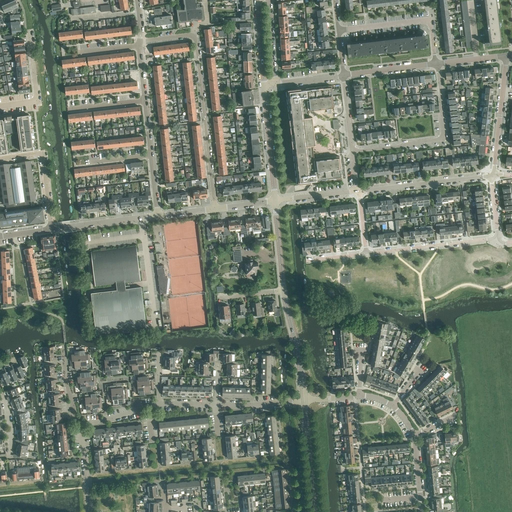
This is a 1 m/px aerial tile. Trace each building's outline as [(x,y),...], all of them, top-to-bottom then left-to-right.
[(10,15),(18,14),(17,7),(19,7),(15,0),(14,0),(2,6),(5,12),(8,11),(10,15)] [(196,0),(183,0),(184,5),(184,10),(176,10),(178,23),(204,20),(202,7),(199,8),(199,4),(197,4),(196,0)] [(485,0),(487,12),(488,22),(488,23),(490,37),(486,38),(484,38),(484,40),(485,45),(488,45),(488,44),(489,44),(490,45),(502,44),(498,10),(496,0),(485,0)] [(154,9),(155,18),(154,18),(155,26),(172,24),(171,15),(162,17),(161,8),(155,9),(154,9)] [(236,21),(244,21),(244,19),(250,18),(250,12),(241,13),(241,18),(227,18),(227,22),(236,21)] [(250,23),(234,24),(234,33),(240,32),(240,30),(250,30),(250,23)] [(204,30),(205,36),(211,35),(214,35),(218,34),(220,34),(220,31),(215,32),(214,26),(207,28),(207,29),(204,30)] [(429,47),(428,39),(427,35),(427,33),(424,31),(422,34),(419,35),(420,37),(350,45),(350,44),(347,44),(348,56),(429,47)] [(243,56),(240,56),(239,56),(239,60),(251,60),(251,52),(243,52),(243,56)] [(291,71),(291,68),(291,64),(294,64),(294,61),(282,62),(282,65),(281,65),(281,68),(282,68),(284,68),(284,71),(291,71)] [(240,76),(244,76),(244,82),(253,81),(252,75),(244,75),(243,73),(239,73),(240,76)] [(245,90),(245,89),(245,88),(253,87),(253,81),(244,82),(245,87),(240,87),(240,91),(245,90)] [(331,85),(286,91),(293,148),(294,148),(298,184),(307,183),(341,178),(341,173),(341,169),(339,157),(314,160),(312,146),(315,146),(312,117),(309,117),(309,111),(334,108),(331,85)] [(243,106),(253,105),(252,99),(248,99),(248,97),(252,96),(251,90),(241,91),(243,106)] [(11,115),(0,116),(0,154),(33,150),(29,115),(17,116),(17,117),(12,118),(11,115)] [(470,134),(471,139),(472,145),(479,145),(479,152),(485,153),(487,136),(487,135),(481,135),(470,134)] [(451,148),(449,148),(449,155),(452,155),(452,158),(452,159),(453,166),(459,166),(458,158),(454,158),(454,154),(452,154),(451,148)] [(13,164),(4,164),(4,165),(0,166),(1,169),(0,169),(0,171),(5,207),(31,204),(34,203),(36,203),(31,166),(30,166),(30,162),(25,162),(25,161),(17,164),(17,166),(13,166),(13,164)] [(259,170),(259,168),(261,168),(261,162),(254,163),(255,168),(251,169),(252,171),(259,170)] [(384,163),(382,163),(381,163),(381,164),(382,164),(383,174),(389,174),(388,166),(384,166),(384,163)] [(257,179),(254,180),(254,182),(255,191),(258,190),(258,191),(259,192),(261,192),(262,191),(261,182),(258,183),(257,179)] [(504,193),(511,192),(511,184),(511,185),(511,184),(506,185),(506,187),(503,187),(504,193)] [(151,198),(150,187),(146,188),(146,192),(144,192),(144,195),(142,195),(143,206),(149,205),(148,198),(151,198)] [(199,187),(200,188),(199,188),(201,198),(208,197),(207,189),(203,189),(202,188),(200,187),(199,187)] [(171,192),(167,192),(168,202),(175,202),(174,194),(171,194),(171,192)] [(125,197),(127,208),(132,207),(131,201),(134,200),(133,193),(128,194),(128,197),(125,197)] [(133,193),(134,200),(137,200),(138,207),(143,206),(142,195),(139,195),(139,193),(133,193)] [(117,196),(117,202),(120,202),(121,209),(127,208),(125,197),(122,198),(122,195),(117,196)] [(117,202),(117,196),(111,196),(112,199),(108,199),(110,210),(115,209),(114,203),(117,202)] [(18,224),(23,224),(22,222),(25,222),(26,223),(29,223),(34,222),(34,221),(40,220),(40,221),(44,221),(43,208),(35,209),(34,203),(31,204),(32,209),(0,213),(0,226),(4,226),(4,225),(11,224),(11,225),(15,225),(15,223),(18,223),(18,224)] [(251,217),(252,228),(253,232),(261,231),(260,223),(259,217),(256,217),(256,216),(251,217)] [(249,228),(252,228),(251,217),(245,218),(246,225),(243,225),(244,234),(245,237),(248,236),(247,231),(249,231),(249,230),(249,228)] [(268,217),(261,217),(263,228),(270,227),(268,217)] [(241,234),(244,234),(243,225),(240,226),(239,218),(234,219),(235,230),(240,229),(241,234)] [(226,228),(227,236),(230,235),(230,230),(235,230),(234,219),(228,220),(229,227),(226,228)] [(218,232),(217,221),(211,222),(212,229),(209,230),(210,237),(213,237),(214,238),(216,237),(216,235),(215,234),(215,232),(218,232)] [(217,221),(218,232),(223,231),(224,236),(227,236),(226,228),(223,228),(222,221),(217,221)] [(359,244),(359,240),(361,240),(360,237),(359,237),(355,237),(354,233),(351,234),(352,237),(353,245),(359,244)] [(55,235),(41,237),(42,250),(57,249),(55,235)] [(311,250),(311,242),(310,240),(306,240),(304,241),(302,241),(301,241),(302,250),(305,249),(305,251),(311,250)] [(147,329),(141,287),(128,289),(128,287),(128,286),(125,286),(125,285),(125,282),(140,280),(136,247),(106,250),(106,248),(101,249),(101,251),(91,252),(95,286),(116,283),(117,288),(93,291),(93,292),(93,293),(91,293),(96,336),(147,329)] [(242,261),(241,258),(240,247),(233,248),(234,262),(242,261)] [(248,263),(245,264),(246,274),(252,274),(253,274),(253,276),(257,276),(257,274),(257,269),(258,269),(257,262),(253,263),(253,262),(252,262),(252,260),(248,260),(248,263)] [(164,265),(158,266),(156,266),(158,275),(158,280),(160,293),(166,294),(168,278),(165,278),(164,265)] [(275,316),(281,316),(281,308),(277,309),(276,301),(268,301),(269,311),(274,311),(275,316)] [(260,302),(252,303),(253,315),(261,315),(261,317),(265,316),(265,308),(261,308),(260,302)] [(222,304),(218,304),(218,307),(219,307),(220,318),(226,317),(226,318),(230,318),(229,305),(222,306),(222,304)] [(244,304),(236,305),(237,315),(245,314),(245,317),(249,317),(248,309),(245,309),(244,304)] [(389,341),(389,339),(385,338),(386,335),(376,333),(375,338),(385,340),(385,341),(389,341)] [(414,339),(422,344),(425,339),(417,335),(414,339)] [(411,344),(419,349),(422,344),(414,339),(411,344)] [(408,349),(417,354),(419,349),(411,344),(408,349)] [(43,347),(44,355),(54,354),(53,351),(56,351),(55,346),(43,347)] [(70,361),(80,360),(79,347),(76,348),(76,351),(73,351),(73,355),(70,356),(70,361)] [(79,347),(80,360),(90,359),(90,354),(86,354),(85,350),(82,350),(82,348),(79,347)] [(406,353),(414,358),(417,354),(408,349),(406,353)] [(214,356),(218,356),(218,351),(214,351),(214,353),(204,353),(204,361),(209,361),(214,361),(214,356)] [(222,362),(226,362),(226,361),(232,362),(232,361),(232,354),(222,353),(222,351),(218,351),(218,356),(222,356),(222,362)] [(164,357),(164,363),(175,363),(175,360),(177,360),(177,358),(178,358),(178,352),(172,352),(172,357),(164,357)] [(414,358),(406,353),(404,352),(401,357),(403,358),(411,363),(414,358)] [(110,354),(111,365),(121,364),(120,359),(116,359),(116,355),(115,355),(115,353),(110,354)] [(136,353),(137,355),(138,364),(148,363),(147,358),(143,358),(143,354),(140,354),(140,353),(136,353)] [(54,354),(44,355),(44,362),(44,363),(56,361),(56,362),(57,362),(56,357),(54,358),(54,354)] [(100,361),(101,366),(111,365),(110,354),(105,354),(105,357),(104,357),(104,361),(100,361)] [(128,365),(138,364),(137,355),(131,355),(131,359),(127,360),(128,365)] [(24,356),(18,358),(22,368),(28,366),(27,363),(27,362),(27,361),(27,360),(27,359),(26,359),(26,358),(25,357),(24,358),(24,356)] [(400,363),(408,367),(411,363),(403,358),(400,363)] [(81,369),(81,371),(85,370),(86,370),(86,369),(87,368),(87,367),(90,367),(90,364),(91,364),(90,359),(80,360),(81,369)] [(75,370),(81,369),(80,360),(70,361),(71,366),(75,366),(75,370)] [(43,363),(44,370),(54,369),(54,366),(56,366),(56,362),(56,361),(44,363),(44,362),(43,363)] [(138,364),(139,373),(145,372),(144,368),(148,368),(148,363),(138,364)] [(175,368),(175,363),(164,363),(164,369),(172,369),(171,372),(177,372),(177,368),(175,368)] [(398,367),(406,372),(408,367),(400,363),(398,367)] [(111,365),(112,374),(118,374),(118,370),(121,369),(121,367),(121,364),(111,365)] [(138,364),(128,365),(128,370),(132,370),(133,374),(139,373),(138,364)] [(110,374),(112,374),(111,365),(101,366),(102,371),(105,371),(106,375),(107,375),(110,375),(110,374)] [(17,374),(15,374),(17,379),(19,378),(25,376),(25,375),(23,371),(20,366),(15,368),(17,374)] [(440,366),(437,370),(443,376),(448,370),(446,368),(444,370),(440,366)] [(403,377),(406,372),(398,367),(395,372),(403,377)] [(17,379),(15,374),(13,369),(8,371),(10,377),(8,378),(10,382),(12,381),(17,379)] [(54,369),(44,370),(45,377),(45,378),(57,377),(57,372),(54,373),(54,369)] [(433,374),(439,380),(443,376),(437,370),(433,374)] [(10,382),(8,378),(6,372),(0,375),(3,380),(1,381),(2,385),(4,384),(10,382)] [(75,377),(76,382),(86,381),(85,372),(80,373),(79,373),(79,377),(75,377)] [(91,372),(85,372),(86,381),(96,380),(95,375),(91,376),(91,372)] [(429,377),(435,384),(439,380),(433,374),(429,377)] [(370,385),(373,377),(367,375),(364,383),(370,385)] [(134,387),(143,385),(143,376),(136,377),(137,381),(133,381),(134,387)] [(149,376),(143,376),(143,385),(153,384),(153,381),(155,381),(155,379),(153,379),(149,380),(149,376)] [(57,377),(45,378),(46,384),(46,385),(56,384),(55,381),(58,381),(57,377)] [(375,387),(378,379),(373,377),(370,385),(375,387)] [(425,381),(431,387),(435,384),(429,377),(425,381)] [(380,389),(383,381),(378,379),(375,387),(380,389)] [(86,381),(87,390),(93,390),(92,386),(96,385),(96,380),(86,381)] [(86,381),(76,382),(76,386),(76,388),(80,387),(81,391),(87,390),(86,381)] [(385,391),(388,382),(383,381),(380,389),(385,391)] [(431,387),(425,381),(421,385),(427,391),(431,387)] [(390,392),(393,384),(388,382),(385,391),(390,392)] [(107,390),(108,395),(117,394),(116,383),(113,384),(113,385),(111,386),(111,390),(107,390)] [(120,385),(120,383),(116,383),(117,394),(127,393),(127,388),(123,388),(123,384),(120,385)] [(56,384),(46,385),(46,393),(48,393),(59,392),(59,391),(58,387),(56,387),(56,384)] [(143,385),(144,395),(150,394),(150,390),(154,390),(153,384),(143,385)] [(398,386),(393,384),(390,392),(395,394),(398,386)] [(143,385),(134,387),(134,392),(138,391),(138,395),(144,395),(143,385)] [(421,385),(417,389),(423,395),(427,391),(421,385)] [(17,388),(16,388),(7,391),(8,395),(9,394),(10,396),(11,396),(12,398),(20,395),(17,388)] [(48,400),(58,399),(58,396),(60,395),(60,391),(59,391),(59,392),(48,393),(48,400)] [(91,394),(92,403),(102,402),(101,397),(97,397),(97,393),(91,394)] [(128,398),(127,393),(117,394),(118,403),(125,403),(124,399),(128,398)] [(92,403),(91,394),(87,394),(85,394),(85,398),(81,399),(82,404),(92,403)] [(117,394),(108,395),(108,400),(112,400),(112,404),(118,403),(117,394)] [(404,399),(403,400),(406,404),(413,399),(410,394),(408,396),(404,399)] [(22,401),(20,395),(12,398),(12,399),(11,400),(12,402),(11,402),(12,405),(22,401)] [(442,400),(443,403),(444,403),(448,411),(453,408),(449,400),(448,400),(447,398),(442,400)] [(58,399),(48,400),(49,407),(61,406),(61,402),(59,402),(58,399)] [(413,399),(406,404),(410,408),(417,403),(413,399)] [(16,409),(17,412),(25,409),(25,408),(22,401),(12,405),(13,409),(15,408),(15,410),(16,409)] [(99,411),(98,407),(102,407),(102,402),(92,403),(93,412),(92,412),(93,414),(97,414),(97,412),(99,411)] [(86,413),(92,412),(93,412),(92,403),(82,404),(82,409),(86,409),(86,413)] [(417,403),(410,408),(413,413),(420,408),(417,403)] [(438,416),(443,413),(439,405),(437,403),(435,404),(437,406),(434,407),(434,408),(437,414),(438,416)] [(443,403),(439,405),(443,413),(448,411),(444,403),(443,403)] [(61,406),(49,407),(50,415),(60,414),(59,411),(62,410),(61,406)] [(420,408),(413,413),(416,417),(423,412),(420,408)] [(15,416),(16,420),(27,418),(26,412),(25,409),(17,412),(18,414),(16,414),(17,416),(15,416)] [(423,412),(416,417),(419,422),(426,416),(423,412)] [(60,414),(50,415),(51,423),(63,421),(63,417),(60,417),(60,414)] [(426,416),(419,422),(422,426),(429,421),(426,416)] [(28,423),(27,418),(16,420),(17,423),(18,423),(18,424),(20,424),(20,427),(28,426),(28,423)] [(29,434),(28,428),(28,426),(20,427),(20,429),(19,429),(19,431),(17,431),(17,435),(29,434)] [(450,433),(451,442),(456,442),(459,441),(458,439),(459,439),(458,436),(456,436),(455,433),(450,433)] [(20,442),(29,443),(29,440),(29,434),(17,435),(17,438),(19,438),(19,440),(20,440),(20,442)] [(425,438),(425,443),(434,443),(434,439),(436,439),(436,434),(433,435),(434,437),(425,438)] [(17,446),(16,449),(27,451),(29,443),(20,442),(20,445),(19,445),(18,446),(17,446)] [(26,459),(27,451),(16,449),(16,453),(17,453),(17,455),(18,455),(18,457),(26,459)] [(74,472),(81,471),(80,466),(79,467),(78,462),(75,462),(73,462),(73,471),(74,471),(74,472)] [(150,483),(142,484),(142,487),(144,487),(145,492),(148,492),(158,490),(157,488),(158,488),(158,485),(150,486),(150,483)] [(143,497),(144,500),(152,500),(151,497),(159,496),(158,493),(158,490),(148,492),(148,495),(145,495),(145,497),(143,497)] [(441,495),(433,496),(434,499),(431,499),(431,504),(441,504),(441,498),(442,498),(441,495)] [(152,503),(152,500),(144,500),(144,503),(148,503),(148,508),(159,509),(159,506),(159,503),(152,503)]
